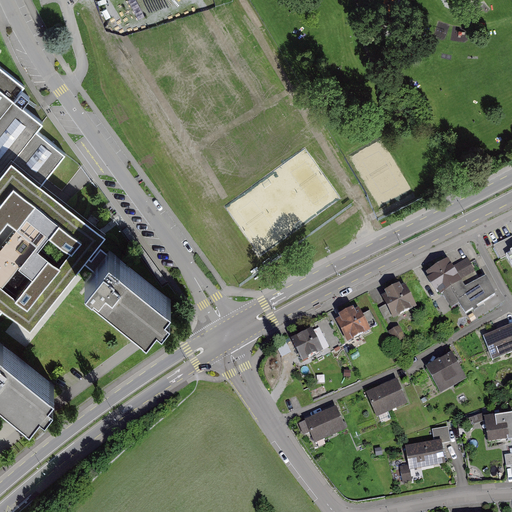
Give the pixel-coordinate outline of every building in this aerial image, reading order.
[(25,85),(0,64),(0,114),(14,97),(25,85)] [(0,173),(36,129),(43,121),(14,97),(0,114),(0,173)] [(88,255),(109,228),(68,197),(13,155),(0,172),(0,296),(0,297),(7,303),(36,324),(83,262),(88,255)] [(169,283),(127,228),(122,231),(162,286),(169,283)] [(501,259),(507,256),(511,252),(511,237),(494,246),(501,259)] [(110,250),(107,248),(96,261),(90,268),(83,277),(143,326),(153,314),(159,319),(168,308),(162,304),(168,297),(118,257),(110,250)] [(96,261),(88,255),(83,262),(90,268),(96,261)] [(469,257),(458,263),(465,276),(475,268),(469,257)] [(464,286),(448,261),(430,272),(435,280),(431,283),(435,290),(440,287),(446,297),(464,286)] [(466,315),(496,295),(487,277),(466,288),(454,296),(466,315)] [(385,296),(394,314),(416,303),(406,285),(401,287),(400,285),(388,291),(389,294),(385,296)] [(339,318),(348,337),(369,327),(359,308),(355,310),(354,307),(343,313),(344,315),(339,318)] [(320,325),(293,339),(303,357),(329,343),(320,325)] [(392,328),(398,339),(404,336),(398,325),(392,328)] [(511,325),(483,337),(493,361),(511,353),(511,325)] [(0,393),(29,417),(53,387),(0,344),(0,393)] [(453,352),(428,366),(441,388),(450,383),(448,379),(464,370),(453,352)] [(397,379),(368,392),(377,413),(407,399),(397,379)] [(345,426),(336,406),(301,422),(305,431),(311,429),(316,439),(345,426)] [(511,425),(510,412),(486,416),(490,438),(509,436),(508,427),(511,426),(511,425)] [(441,441),(405,448),(408,462),(409,466),(400,467),(403,484),(412,483),(410,471),(443,465),(446,465),(441,441)]
